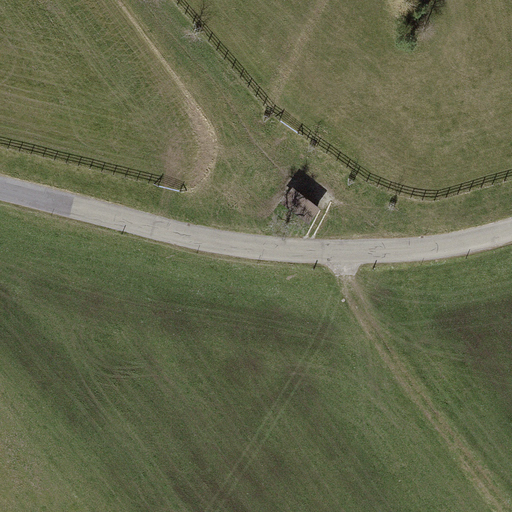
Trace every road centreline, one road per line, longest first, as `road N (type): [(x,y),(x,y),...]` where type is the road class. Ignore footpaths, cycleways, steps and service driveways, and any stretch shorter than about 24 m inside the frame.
road 1 (residential): [(0,189),(244,246),(382,250),(511,230)]
road 2 (track): [(332,251),(373,328),(511,511)]
